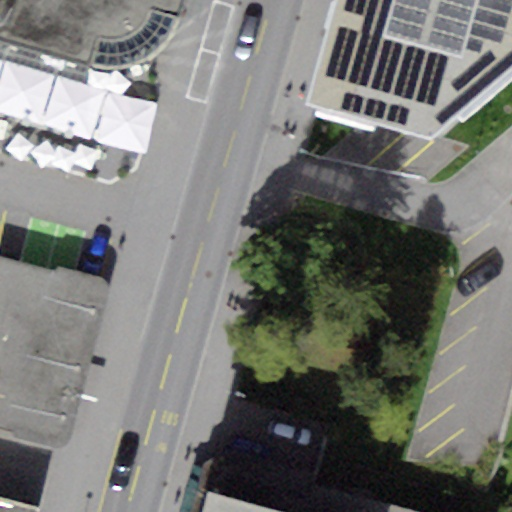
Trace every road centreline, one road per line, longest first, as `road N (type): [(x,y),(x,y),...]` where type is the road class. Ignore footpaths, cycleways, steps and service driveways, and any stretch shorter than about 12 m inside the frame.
road 1 (secondary): [(224,155),(125,511)]
road 2 (residential): [(224,155),(422,207),(460,200),(511,162)]
road 3 (secondary): [(269,0),(224,155)]
